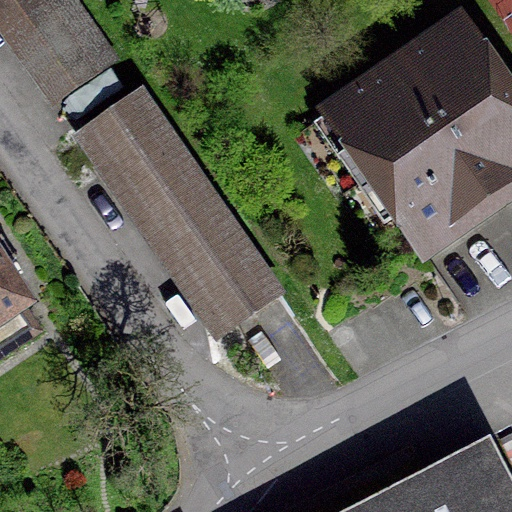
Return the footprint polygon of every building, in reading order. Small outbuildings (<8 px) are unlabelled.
[(42,0),(0,0),(0,22),(52,97),(91,69),(42,0)] [(327,115),(423,256),(511,194),(511,101),(507,105),(454,28),(327,115)] [(91,131),(228,329),(277,295),(141,97),(91,131)] [(0,350),(31,331),(16,308),(23,303),(17,294),(32,285),(0,236),(0,350)] [(511,511),(511,482),(490,440),(348,511),(511,511)]
